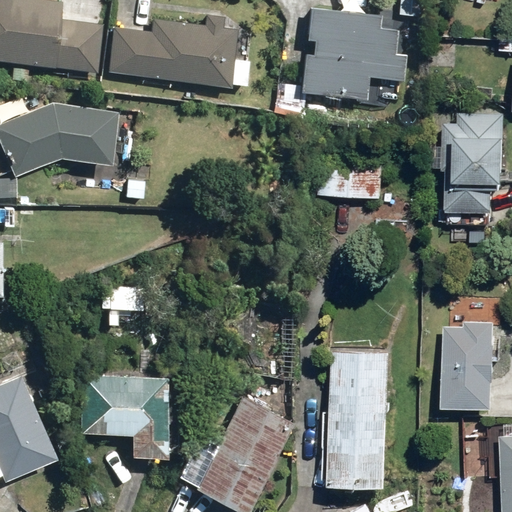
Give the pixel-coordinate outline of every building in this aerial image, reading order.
[(0,0),(0,59),(95,69),(100,19),(59,15),(60,0),(0,0)] [(289,51),(284,88),(364,99),(367,75),(400,80),(404,51),(391,49),(394,28),(381,26),(383,15),(317,5),(316,13),(305,11),(301,36),(311,38),(309,54),(289,51)] [(107,71),(247,87),(250,57),(230,55),(233,28),(149,18),(148,30),(112,26),(107,71)] [(0,120),(0,149),(10,174),(57,155),(108,159),(113,109),(47,102),(0,120)] [(501,178),(502,110),(460,110),(460,118),(434,117),(433,166),(447,166),(446,220),(492,221),(493,178),(501,178)] [(382,141),(315,138),(312,199),(380,202),(382,141)] [(149,177),(121,176),(120,199),(148,200),(149,177)] [(17,179),(0,177),(0,200),(15,202),(17,179)] [(462,326),(443,324),(441,406),(491,407),(494,319),(462,318),(462,326)] [(385,484),(389,348),(334,346),(330,482),(385,484)] [(127,452),(161,454),(166,377),(96,373),(92,433),(128,435),(127,452)] [(0,382),(0,478),(53,457),(18,375),(0,382)] [(241,511),(291,423),(242,395),(190,486),(236,511),(241,511)] [(511,511),(511,431),(500,432),(500,511),(511,511)]
